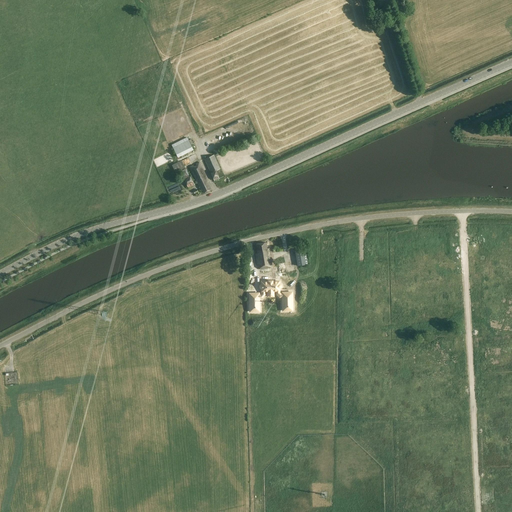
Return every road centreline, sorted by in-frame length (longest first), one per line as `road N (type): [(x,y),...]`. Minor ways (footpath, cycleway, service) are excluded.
road 1 (tertiary): [(0,273),(111,223),(213,195),(511,62)]
road 2 (unclassified): [(0,346),(115,287),(228,246),(359,218),(460,210)]
road 3 (residential): [(460,210),(477,511)]
